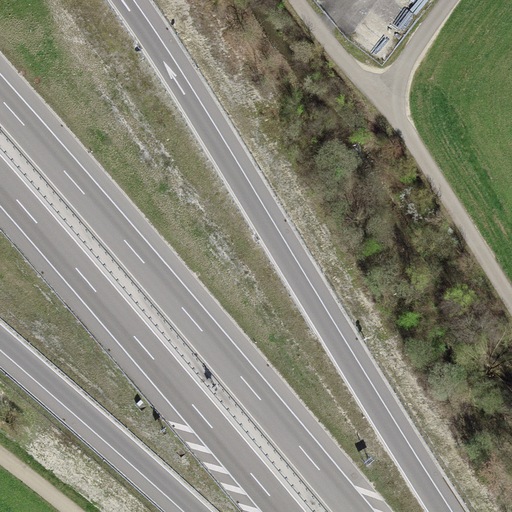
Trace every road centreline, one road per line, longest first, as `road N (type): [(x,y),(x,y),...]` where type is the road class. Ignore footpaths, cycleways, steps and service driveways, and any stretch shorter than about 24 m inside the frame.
road 1 (motorway): [(442,511),(124,0)]
road 2 (motorway): [(354,511),(0,99)]
road 3 (motorway): [(0,179),(283,511)]
road 4 (unclassified): [(441,0),(376,84),(511,299)]
road 5 (motorway): [(0,338),(194,511)]
